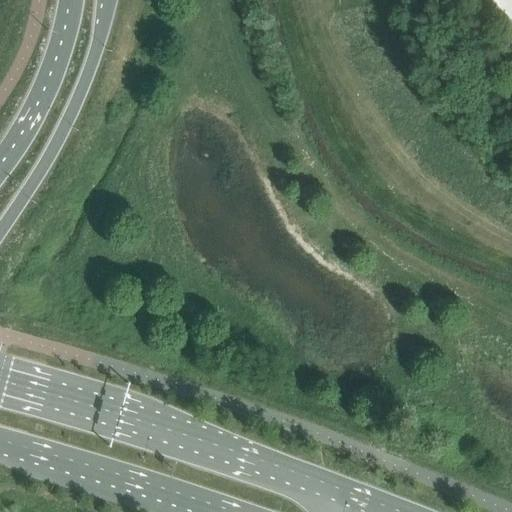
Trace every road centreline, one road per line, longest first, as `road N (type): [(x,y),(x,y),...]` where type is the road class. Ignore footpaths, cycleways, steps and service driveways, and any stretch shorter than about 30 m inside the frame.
road 1 (tertiary): [(396,511),(0,383)]
road 2 (unclassified): [(0,226),(84,89),(108,0)]
road 3 (tertiary): [(0,440),(235,511)]
road 4 (unclassified): [(72,0),(52,69),(0,159)]
